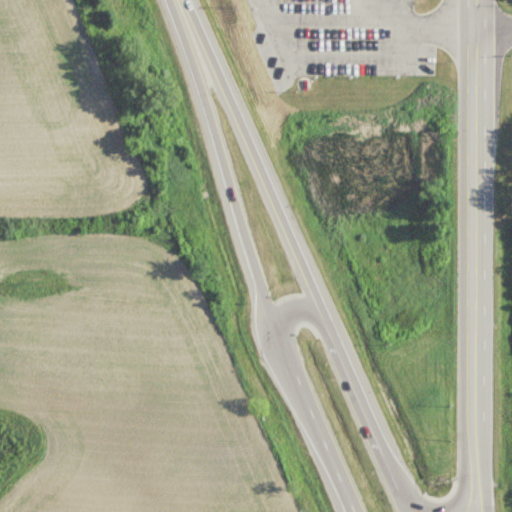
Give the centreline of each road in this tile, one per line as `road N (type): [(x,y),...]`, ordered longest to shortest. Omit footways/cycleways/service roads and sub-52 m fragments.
road 1 (trunk): [(407,511),(182,0)]
road 2 (trunk): [(167,0),(288,363),(353,511)]
road 3 (tertiary): [(476,338),(476,0)]
road 4 (tertiary): [(476,338),(473,450),(463,497),(447,509),(428,509),(395,483)]
road 5 (tertiary): [(487,511),(476,338)]
